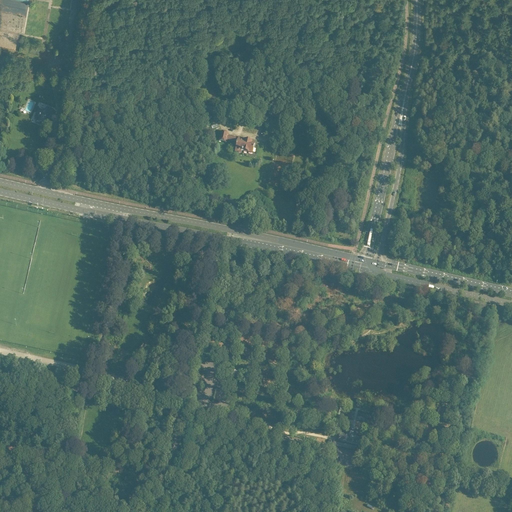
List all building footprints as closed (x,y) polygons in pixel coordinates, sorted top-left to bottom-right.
[(200,71),(202,78),(216,73),(214,67),(200,71)] [(218,98),(204,80),(196,86),(209,104),(218,98)] [(38,124),(39,121),(46,124),(48,120),(49,121),(51,117),(50,117),(51,114),(52,114),(53,111),(47,108),(45,112),(42,111),(40,116),(39,117),(40,117),(39,121),(35,120),(34,122),(38,124)] [(226,140),(235,142),(237,142),(236,144),(237,144),(235,151),(241,153),(242,151),(252,153),(255,142),(227,136),(228,133),(221,132),(219,141),(226,142),(226,140)] [(347,435),(340,434),(338,440),(361,445),(362,439),(355,437),(356,434),(355,432),(350,431),(347,432),(347,435)]
